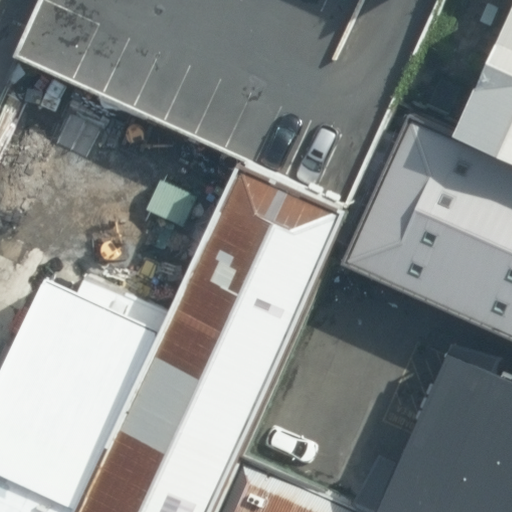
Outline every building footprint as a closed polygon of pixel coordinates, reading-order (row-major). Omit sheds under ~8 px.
[(46,0),(20,60),(247,162),(354,210),(448,0),(46,0)] [(511,157),(511,32),(464,136),(511,157)] [(511,335),(511,157),(464,136),(420,116),(353,265),(511,335)] [(222,511),(248,453),(336,256),(358,212),(354,210),(247,162),(178,312),(169,331),(84,511),(222,511)] [(50,255),(0,231),(0,304),(25,315),(50,255)] [(0,391),(0,511),(84,511),(169,331),(53,277),(0,391)] [(511,511),(511,345),(473,328),(392,505),(408,511),(511,511)] [(377,511),(248,453),(222,511),(377,511)]
